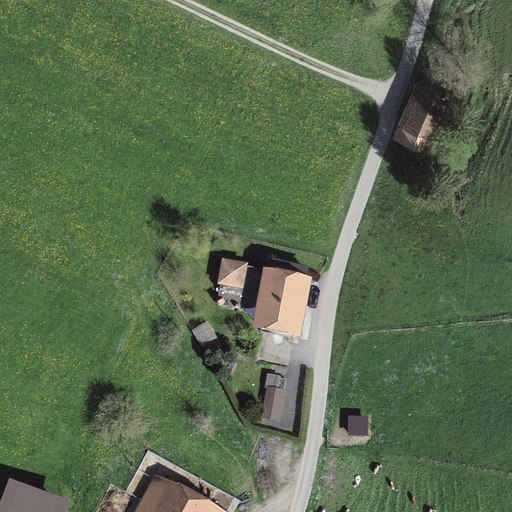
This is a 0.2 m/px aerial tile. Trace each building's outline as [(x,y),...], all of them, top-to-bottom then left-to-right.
[(416,77),(393,130),(425,143),(447,90),(416,77)] [(248,263),(222,258),(218,284),(243,288),(248,263)] [(312,276),(264,267),(253,327),(301,336),(312,276)] [(278,421),(284,393),(269,390),(263,418),(278,421)] [(369,416),(349,416),(348,436),(368,436),(369,416)] [(65,511),(70,502),(10,478),(0,503),(0,511),(65,511)] [(214,511),(158,481),(140,511),(214,511)]
